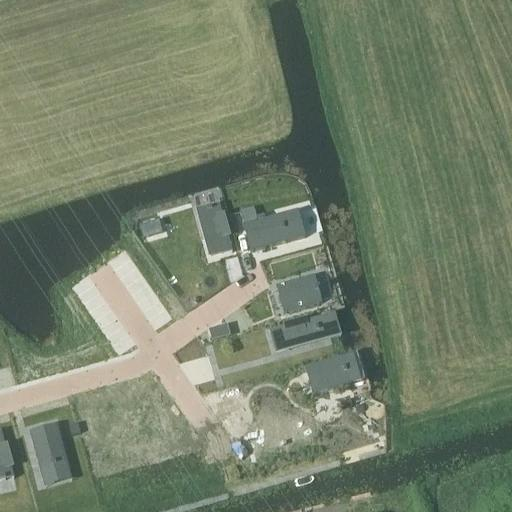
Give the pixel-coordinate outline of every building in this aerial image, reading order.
[(207,213),(199,216),(206,242),(210,258),(230,252),(231,255),(232,254),(219,207),(218,207),(219,210),(212,212),(211,210),(206,211),(207,213)] [(281,217),(243,228),(243,229),(245,228),(252,253),(250,254),(250,255),(289,244),(289,243),(286,244),(283,234),(285,233),(284,228),(282,229),(279,219),(282,218),(281,217)] [(314,278),(276,289),(276,290),(279,289),(286,314),(283,315),(284,316),(322,305),(322,304),(319,305),(316,295),(314,295),(313,291),(315,290),(312,280),(315,279),(314,278)] [(316,321),(269,334),(269,335),(272,334),(274,342),(277,354),(293,350),(319,342),(317,334),(319,334),(318,329),(316,330),(314,323),(317,322),(316,321)] [(343,359),(304,370),(305,371),(307,371),(314,395),(312,396),(312,397),(351,386),(350,385),(348,386),(345,376),(347,376),(345,371),(344,371),(343,368),(341,361),(343,360),(343,359)] [(31,434),(29,435),(40,473),(41,473),(41,470),(51,467),(51,469),(56,468),(56,466),(66,463),(66,466),(67,465),(57,427),(55,427),(56,430),(31,437),(31,434)] [(0,434),(0,436),(0,435),(0,481),(1,483),(6,482),(5,480),(12,478),(13,481),(14,480),(1,433),(0,433),(0,434)]
